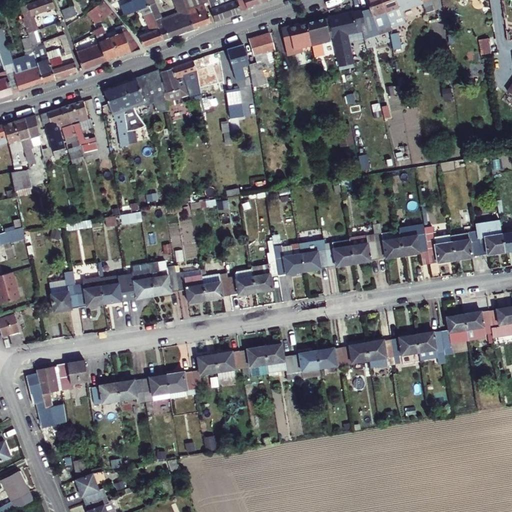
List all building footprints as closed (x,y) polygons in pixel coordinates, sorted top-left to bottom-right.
[(53,0),(43,0),(19,7),(26,32),(35,30),(31,14),(56,7),(53,0)] [(147,7),(143,0),(131,0),(133,3),(120,8),(124,17),(138,11),(147,7)] [(183,3),(185,11),(201,5),(201,2),(194,4),(192,0),(189,0),(182,2),(183,3)] [(225,0),(228,7),(210,13),(213,22),(238,13),(233,0),(225,0)] [(253,0),(251,1),(251,0),(233,0),(238,13),(257,6),(254,0),(253,0)] [(357,7),(362,24),(370,21),(367,13),(376,10),(379,19),(376,20),(379,29),(389,26),(389,24),(387,19),(380,0),(363,0),(365,5),(357,7)] [(393,0),(380,0),(387,19),(389,24),(404,19),(400,8),(401,7),(400,4),(395,6),(393,0)] [(393,0),(395,6),(400,4),(401,7),(421,0),(425,9),(432,7),(430,0),(393,0)] [(104,2),(101,4),(105,19),(113,13),(104,2)] [(157,3),(147,7),(162,40),(179,34),(192,30),(186,12),(165,20),(157,3)] [(105,19),(101,4),(94,8),(85,15),(93,28),(105,19)] [(186,12),(192,30),(208,24),(201,5),(185,11),(186,12)] [(137,37),(141,48),(162,40),(147,7),(138,11),(148,34),(137,37)] [(362,24),(357,7),(330,16),(334,32),(329,33),(337,67),(353,63),(347,34),(357,31),(357,29),(359,28),(358,24),(362,24)] [(77,18),(75,9),(63,13),(66,22),(77,18)] [(326,18),(306,24),(311,45),(328,41),(326,32),(329,31),(326,18)] [(306,24),(281,30),(287,55),(294,53),(293,49),(311,45),(306,24)] [(112,37),(118,56),(137,49),(134,41),(123,26),(117,28),(119,34),(112,37)] [(90,32),(95,44),(102,62),(118,56),(112,37),(110,34),(101,37),(98,29),(90,32)] [(254,60),(248,62),(252,74),(257,72),(260,73),(264,72),(260,61),(271,58),(268,47),(274,45),(270,32),(247,39),(254,60)] [(27,35),(28,38),(34,59),(39,58),(33,33),(27,35)] [(480,38),(483,53),(492,52),(488,37),(480,38)] [(34,59),(28,38),(22,39),(28,61),(34,59)] [(230,67),(248,62),(241,42),(225,47),(230,67)] [(72,52),(78,70),(102,62),(95,44),(72,52)] [(194,59),(195,67),(214,62),(215,65),(210,67),(215,81),(223,80),(219,51),(194,59)] [(46,63),(51,79),(74,71),(70,59),(59,63),(57,56),(45,61),(46,63)] [(171,65),(173,74),(180,71),(195,67),(194,59),(171,65)] [(40,83),(51,79),(46,63),(36,66),(40,83)] [(9,75),(15,91),(40,83),(36,66),(35,64),(31,65),(32,67),(9,75)] [(173,74),(171,65),(159,69),(166,94),(174,91),(172,86),(176,86),(173,74)] [(0,73),(1,78),(0,77),(0,96),(11,93),(2,67),(0,67),(0,73)] [(199,114),(203,113),(196,72),(191,73),(193,83),(191,83),(193,95),(195,95),(199,114)] [(141,74),(124,80),(132,102),(149,97),(141,74)] [(132,102),(124,80),(113,84),(121,106),(126,132),(128,141),(137,139),(134,128),(144,122),(132,102)] [(121,106),(113,84),(104,87),(111,112),(115,117),(121,143),(128,141),(126,132),(121,106)] [(229,117),(243,116),(242,89),(228,89),(229,117)] [(101,104),(99,91),(91,93),(95,106),(101,104)] [(94,137),(93,133),(83,136),(80,127),(78,120),(86,117),(80,99),(60,105),(63,115),(69,114),(71,121),(76,142),(79,141),(80,149),(93,145),(91,138),(94,137)] [(59,125),(71,121),(69,114),(63,115),(60,105),(47,110),(50,120),(56,119),(59,125)] [(64,145),(59,125),(56,119),(50,120),(47,110),(40,112),(44,123),(46,122),(53,148),(64,145)] [(15,120),(28,159),(36,156),(31,139),(37,137),(29,116),(15,120)] [(88,125),(86,117),(78,120),(80,127),(88,125)] [(15,120),(12,121),(1,125),(8,141),(9,145),(16,166),(26,163),(29,163),(28,159),(15,120)] [(346,122),(335,125),(339,146),(351,144),(346,122)] [(95,153),(93,145),(80,149),(83,157),(95,153)] [(9,167),(11,172),(27,169),(26,163),(16,166),(13,166),(9,167)] [(30,183),(27,169),(11,172),(13,186),(30,183)] [(0,229),(0,240),(22,234),(20,223),(0,229)] [(511,231),(498,234),(500,253),(511,250),(511,231)] [(374,258),(371,241),(370,232),(346,236),(346,238),(349,262),(374,258)] [(427,264),(452,260),(448,236),(448,235),(430,237),(429,232),(422,233),(424,250),(427,264)] [(475,256),(473,238),(472,232),(448,236),(452,260),(475,256)] [(396,237),(399,254),(424,250),(422,233),(396,237)] [(500,253),(498,234),(473,238),(475,256),(500,253)] [(371,241),(374,258),(399,254),(396,237),(371,241)] [(325,265),(349,262),(346,238),(321,242),(325,265)] [(274,273),(299,269),(296,244),(295,240),(286,242),(288,253),(280,254),(278,243),(270,244),(272,255),(274,273)] [(296,244),(299,269),(325,265),(321,242),(321,240),(296,244)] [(249,274),(251,290),(269,287),(267,274),(274,273),(272,255),(264,256),(265,262),(248,265),(249,274)] [(175,290),(172,273),(171,265),(164,266),(163,259),(146,262),(148,276),(150,294),(175,290)] [(122,280),(124,298),(150,294),(148,276),(130,279),(128,271),(120,272),(122,280)] [(183,301),(201,298),(198,276),(198,275),(180,277),(179,271),(172,273),(175,290),(181,289),(183,301)] [(226,294),(224,278),(223,272),(198,276),(201,298),(226,294)] [(8,273),(0,274),(0,303),(15,300),(8,273)] [(249,274),(224,278),(226,294),(251,290),(249,274)] [(97,284),(99,302),(124,298),(122,280),(97,284)] [(99,302),(97,284),(79,287),(79,282),(71,283),(75,306),(99,302)] [(75,306),(71,283),(63,284),(64,289),(48,292),(50,310),(75,306)] [(511,307),(489,311),(491,330),(499,329),(499,326),(511,323),(511,307)] [(464,315),(468,342),(484,339),(484,335),(492,334),(491,330),(489,311),(464,315)] [(10,313),(0,315),(0,329),(1,333),(7,331),(10,343),(19,341),(10,313)] [(449,329),(441,330),(444,350),(468,346),(468,342),(464,315),(447,318),(449,329)] [(416,335),(419,354),(444,350),(441,330),(416,335)] [(390,339),(393,358),(419,354),(416,335),(390,339)] [(365,343),(368,361),(370,370),(394,366),(393,358),(390,339),(365,343)] [(341,346),(343,365),(368,361),(365,343),(341,346)] [(262,347),(266,372),(284,369),(284,375),(293,373),(290,354),(283,355),(281,344),(262,347)] [(315,350),(318,369),(343,365),(341,346),(315,350)] [(249,375),(266,372),(262,347),(238,350),(240,369),(241,374),(248,372),(249,375)] [(240,369),(238,350),(214,354),(217,373),(218,380),(235,378),(234,370),(240,369)] [(290,354),(293,373),(318,369),(315,350),(290,354)] [(189,370),(192,388),(199,387),(198,376),(217,373),(214,354),(195,357),(197,369),(189,370)] [(52,365),(56,387),(85,383),(82,361),(52,365)] [(34,373),(34,374),(38,393),(41,407),(48,405),(45,392),(54,390),(51,369),(34,373)] [(192,388),(189,370),(164,374),(168,396),(168,399),(193,395),(192,388)] [(38,393),(34,374),(21,376),(28,406),(33,405),(35,419),(44,417),(46,427),(61,424),(58,404),(41,407),(38,393)] [(150,399),(168,396),(164,374),(139,377),(143,400),(150,399)] [(113,382),(116,400),(134,397),(135,401),(143,400),(139,377),(113,382)] [(92,404),(116,400),(113,382),(89,385),(92,404)] [(0,458),(10,455),(2,433),(0,433),(0,458)] [(69,462),(72,479),(75,478),(80,476),(78,461),(69,462)] [(28,493),(29,492),(18,471),(2,479),(13,500),(1,505),(4,511),(6,511),(31,499),(28,493)] [(99,490),(93,472),(80,476),(75,478),(85,503),(106,495),(103,488),(99,490)] [(108,502),(106,495),(85,503),(88,511),(106,511),(104,503),(108,502)]
